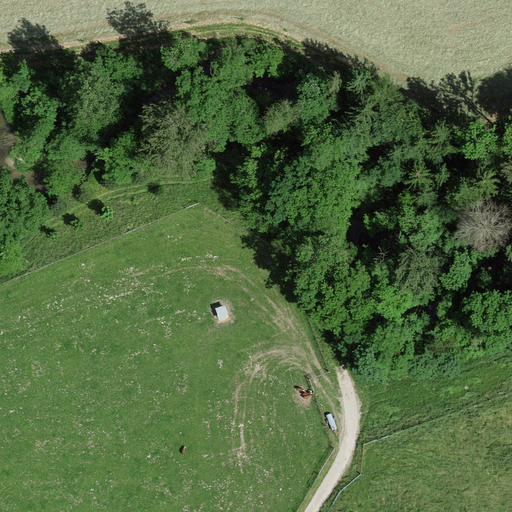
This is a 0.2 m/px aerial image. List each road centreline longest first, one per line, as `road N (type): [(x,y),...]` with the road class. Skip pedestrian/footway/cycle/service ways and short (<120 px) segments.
road 1 (track): [(0,75),(160,65),(274,15),(335,32),(436,113),(511,102)]
road 2 (track): [(340,379),(348,424),(336,467),(309,511)]
